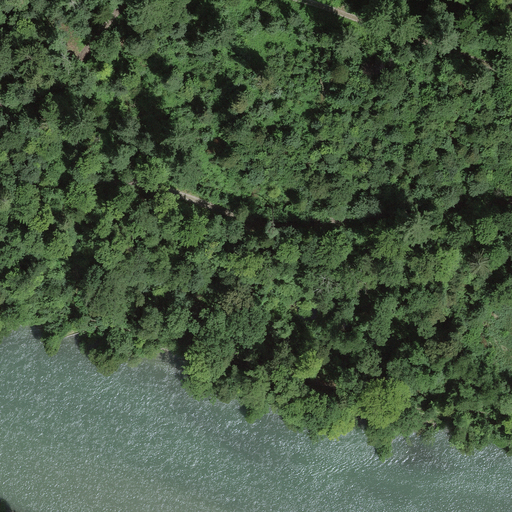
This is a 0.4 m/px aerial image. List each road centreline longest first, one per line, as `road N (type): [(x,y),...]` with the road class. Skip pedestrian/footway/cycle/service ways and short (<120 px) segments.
road 1 (track): [(0,175),(157,187),(256,225)]
road 2 (track): [(256,225),(511,208)]
road 3 (track): [(297,0),(511,66)]
road 4 (track): [(117,11),(93,56),(44,96),(0,104)]
